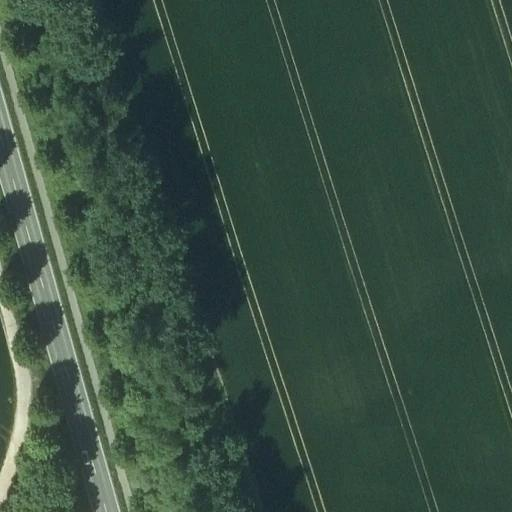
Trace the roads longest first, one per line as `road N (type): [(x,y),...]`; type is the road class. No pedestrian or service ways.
road 1 (secondary): [(104,511),(0,143)]
road 2 (track): [(0,294),(18,381),(0,480)]
